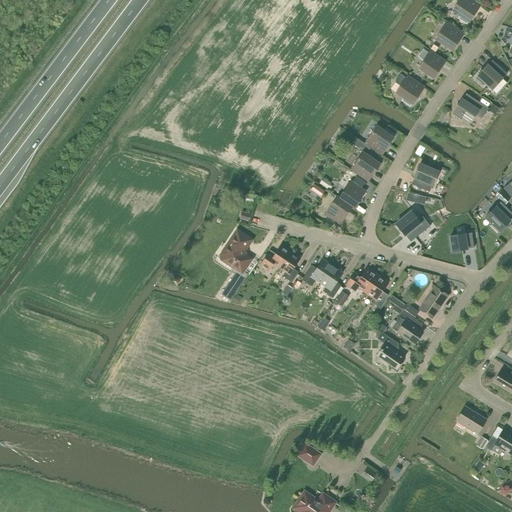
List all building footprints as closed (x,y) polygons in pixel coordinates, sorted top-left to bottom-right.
[(468,22),(469,23),(481,5),(473,0),(458,0),(451,11),(460,17),(458,19),(466,24),(468,22)] [(435,40),(452,52),(464,34),(447,22),(435,40)] [(418,56),(423,61),(418,69),(434,79),(446,61),(430,51),(429,53),(423,49),(418,56)] [(485,83),(492,90),(507,74),(492,60),(484,69),(483,68),(483,69),(477,76),(478,77),(476,79),(476,78),(475,79),(483,86),(484,85),(483,85),(485,83)] [(407,76),(405,78),(400,74),(395,81),(400,86),(395,93),(403,99),(402,101),(410,106),(411,104),(412,105),(424,87),(407,76)] [(453,114),(452,115),(461,120),(462,118),(470,123),(476,114),(482,118),(488,109),(466,94),(459,104),(458,103),(459,104),(453,112),(454,113),(453,114)] [(492,104),(488,109),(494,113),(497,108),(492,104)] [(364,144),(382,155),(394,138),(392,137),(393,135),(385,129),(384,131),(376,126),(364,144)] [(422,146),(417,155),(423,158),(427,148),(422,146)] [(350,170),(368,182),(380,164),(362,152),(350,170)] [(416,174),(411,184),(429,192),(438,172),(429,168),(430,166),(431,166),(421,162),(422,162),(421,164),(419,164),(415,173),(415,172),(415,173),(416,174)] [(352,208),(353,209),(366,191),(350,181),(339,198),(352,208)] [(511,181),(503,188),(511,198),(511,181)] [(315,192),(321,196),(324,191),(318,186),(315,192)] [(340,225),(352,208),(339,198),(337,196),(325,215),(340,225)] [(499,232),(506,225),(507,225),(507,224),(510,221),(511,218),(511,213),(500,202),(485,218),(492,224),(490,226),(490,225),(489,226),(497,233),(497,232),(498,231),(499,232)] [(411,211),(395,224),(401,232),(401,233),(402,232),(410,242),(430,226),(422,216),(418,220),(411,211)] [(221,293),(231,300),(248,273),(243,270),(251,259),(244,255),(244,251),(251,240),(237,231),(221,255),(222,259),(237,270),(221,293)] [(462,251),(462,250),(474,248),(471,233),(450,236),(452,252),(462,250),(462,251)] [(290,252),(280,245),(271,259),(266,255),(259,265),(268,272),(273,264),(279,268),(290,252)] [(293,269),(300,259),(290,252),(279,268),(285,272),(282,276),(291,283),(298,272),(293,269)] [(332,267),(322,260),(316,268),(312,265),(302,280),(311,286),(315,280),(321,283),(332,267)] [(336,282),(342,273),(332,267),(321,283),(326,287),(323,291),(333,298),(341,285),(336,282)] [(354,272),(353,274),(346,285),(355,292),(358,287),(366,292),(377,276),(366,268),(361,277),(354,272)] [(381,293),(388,283),(377,276),(366,292),(373,298),(370,302),(380,309),(387,298),(381,293)] [(287,284),(282,292),(287,296),(292,287),(287,284)] [(432,318),(448,295),(435,287),(419,310),(432,318)] [(348,296),(341,291),(334,302),(341,307),(348,296)] [(418,312),(407,304),(406,305),(391,295),(388,300),(402,310),(403,309),(414,317),(418,312)] [(395,321),(397,322),(392,328),(414,344),(422,332),(410,324),(414,318),(402,310),(395,321)] [(325,324),(320,320),(316,327),(321,330),(325,324)] [(396,369),(405,357),(394,350),(398,344),(381,332),(377,339),(384,344),(376,356),(396,369)] [(354,344),(348,340),(343,347),(349,351),(354,344)] [(511,377),(500,370),(493,382),(511,393),(511,392),(511,377)] [(486,420),(465,406),(455,421),(477,435),(486,420)] [(511,454),(511,435),(503,430),(497,439),(492,436),(485,447),(491,451),(495,444),(511,454)] [(475,446),(481,450),(487,440),(481,437),(475,446)] [(298,455),(313,465),(320,454),(305,444),(298,455)] [(477,470),(482,464),(478,461),(474,467),(477,470)] [(397,476),(401,470),(396,467),(392,473),(397,476)] [(367,468),(362,474),(371,482),(376,475),(367,468)] [(299,511),(327,511),(334,502),(323,495),(318,502),(306,493),(303,494),(294,508),(299,511)]
